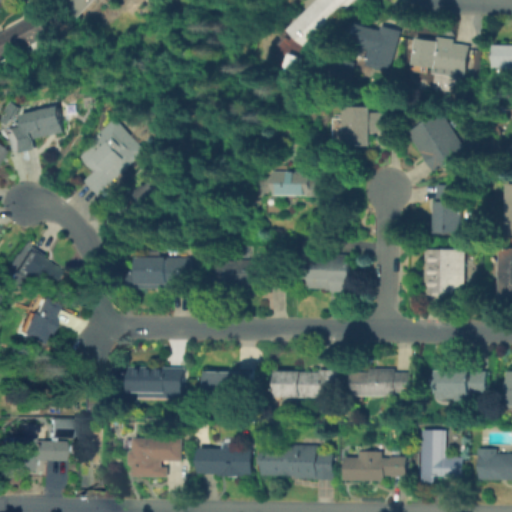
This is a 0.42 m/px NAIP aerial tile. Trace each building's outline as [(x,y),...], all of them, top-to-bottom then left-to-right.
[(97,0),(81,18),(64,2),(65,0),(97,0)] [(313,50),(292,30),(319,0),(354,0),(334,22),(336,24),(313,50)] [(3,63),(0,56),(0,36),(43,16),(54,39),(3,63)] [(391,72),(369,65),(374,50),(354,44),(360,24),(383,30),(384,26),(403,31),(391,72)] [(465,78),(434,73),(436,67),(416,63),(420,38),(439,41),(440,37),(456,40),(456,43),(471,46),(465,78)] [(511,67),(497,67),(497,45),(511,45),(511,67)] [(353,88),(331,82),(339,55),(361,61),(353,88)] [(14,117),(4,110),(9,101),(20,108),(14,117)] [(13,153),(8,128),(22,125),(19,115),(59,106),(65,133),(34,139),(36,147),(13,153)] [(373,146),(349,145),(350,109),(350,106),(374,107),(374,112),(392,113),(391,133),(377,132),(378,135),(373,135),(373,146)] [(437,173),(413,134),(413,132),(445,112),(470,152),(437,173)] [(150,152),(101,196),(87,180),(94,174),(79,156),(121,119),(150,152)] [(317,196),(284,195),(282,194),(283,172),(317,172),(317,181),(325,182),(325,165),(327,165),(327,160),(335,160),(334,165),(341,165),(341,173),(341,189),(318,189),(317,196)] [(150,215),(136,198),(166,173),(180,190),(150,215)] [(462,233),(437,233),(437,201),(439,201),(439,185),(462,185),(462,233)] [(511,249),(511,299),(500,298),(505,249),(511,249)] [(194,289),(132,288),(133,273),(141,274),(142,255),(155,256),(156,250),(166,251),(167,257),(194,257),(195,264),(194,289)] [(48,289),(36,282),(17,270),(28,251),(59,271),(48,289)] [(465,253),(466,297),(426,298),(425,253),(465,253)] [(354,256),(354,293),(307,293),(307,256),(354,256)] [(262,287),(223,287),(223,260),(241,260),(263,259),(263,263),(288,263),(288,281),(287,283),(262,283),(262,287)] [(39,344),(17,333),(27,313),(31,315),(39,297),(57,305),(39,344)] [(185,398),(140,398),(141,392),(131,392),(131,367),(185,368),(185,398)] [(254,397),(208,396),(209,371),(237,372),(237,368),(255,368),(254,397)] [(397,396),(354,396),(354,372),(372,372),(373,368),(397,368),(398,372),(412,372),(413,393),(397,393),(397,396)] [(488,394),(440,394),(440,371),(488,372),(488,394)] [(342,372),(342,400),(282,400),(282,372),(342,372)] [(79,439),(49,437),(50,419),(80,420),(79,439)] [(438,483),(426,483),(425,482),(426,430),(449,431),(449,457),(465,457),(465,461),(465,478),(446,478),(446,476),(439,476),(438,483)] [(334,479),(316,480),(316,478),(298,479),(298,476),(264,476),(264,463),(262,463),(262,452),(264,452),(264,435),(283,435),(283,448),(289,447),(289,445),(319,444),(319,454),(334,454),(334,479)] [(31,472),(5,471),(6,437),(31,437),(31,441),(65,441),(65,461),(31,461),(31,472)] [(169,477),(135,476),(135,465),(132,465),(132,452),(132,451),(136,451),(136,438),(183,439),(183,446),(183,461),(164,461),(164,467),(169,467),(169,477)] [(78,454),(69,454),(69,445),(78,445),(78,454)] [(253,482),(237,482),(237,479),(237,476),(220,476),(220,474),(202,474),(202,448),(252,448),(253,482)] [(386,481),(353,480),(346,479),(347,457),(361,457),(361,451),(384,452),(384,458),(391,458),(391,456),(407,457),(407,476),(386,475),(386,481)] [(485,453),(511,452),(511,481),(485,482),(485,453)]
